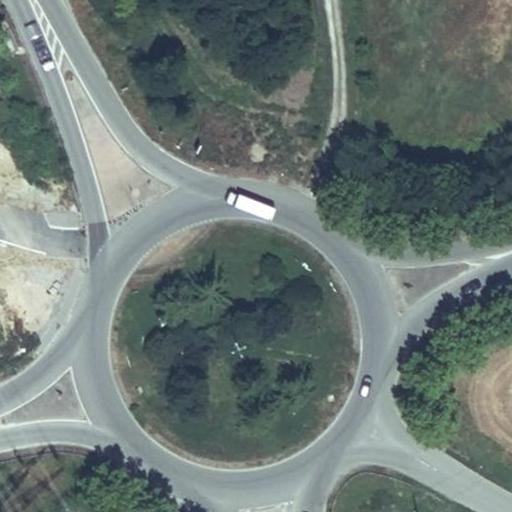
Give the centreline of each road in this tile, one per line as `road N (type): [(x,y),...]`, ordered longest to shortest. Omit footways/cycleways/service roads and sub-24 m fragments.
road 1 (primary): [(351,255),(319,223),(279,202),(234,195),(161,214),(108,266)]
road 2 (unknown): [(279,202),(331,149),(342,126),(344,77),(329,0)]
road 3 (primary): [(137,450),(197,481),(235,486),(308,465)]
road 4 (unclassified): [(511,506),(354,422)]
road 5 (primary): [(377,365),(402,334),(511,257)]
road 6 (primary): [(511,247),(351,255)]
road 7 (primary): [(0,440),(55,432),(137,450)]
road 8 (primary): [(88,327),(91,373),(108,415),(137,450)]
